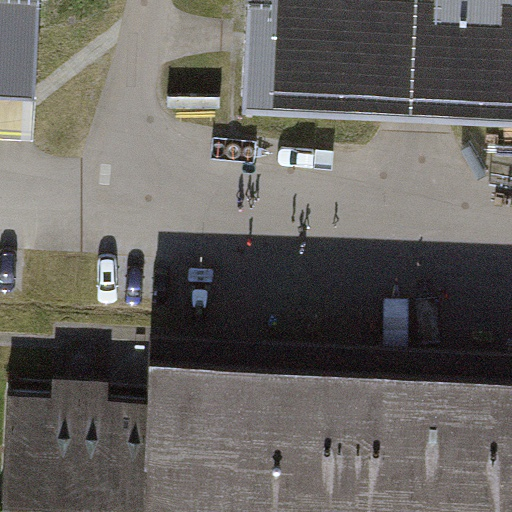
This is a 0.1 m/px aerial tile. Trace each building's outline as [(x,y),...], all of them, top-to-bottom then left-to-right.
[(0,0),(0,80),(21,82),(26,0),(0,0)] [(511,113),(511,0),(263,0),(259,101),(511,113)] [(153,511),(511,511),(511,378),(159,366),(159,395),(153,499),(153,511)] [(0,492),(70,495),(74,391),(0,387),(0,492)] [(153,499),(159,395),(74,391),(70,495),(153,499)]
